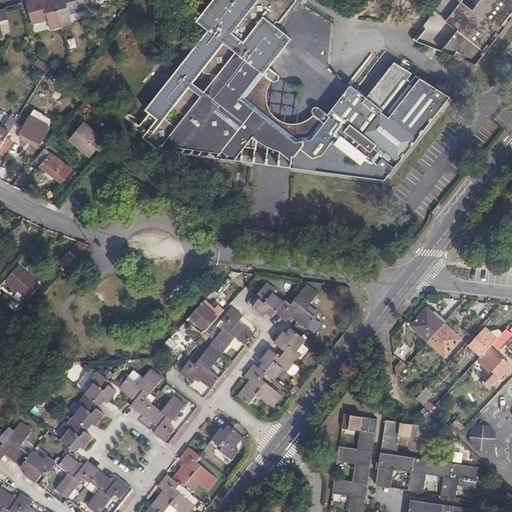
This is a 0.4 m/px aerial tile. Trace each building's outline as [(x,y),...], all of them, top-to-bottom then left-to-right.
[(50,29),(61,26),(54,0),(39,0),(26,3),(31,24),(47,20),(50,29)] [(54,0),(61,26),(72,24),(71,23),(69,14),(85,10),(82,0),(54,0)] [(82,0),(85,10),(95,7),(93,0),(82,0)] [(143,138),(160,151),(173,153),(177,148),(216,158),(220,154),(232,160),(234,160),(235,160),(236,159),(237,158),(245,148),(256,149),(257,140),(259,131),(258,131),(253,130),(244,123),(260,104),(257,102),(254,101),(252,100),(249,100),(247,99),(245,98),(249,93),(247,91),(261,73),(263,75),(272,81),(273,82),(274,82),(275,82),(277,82),(278,81),(279,79),(279,77),(278,76),(278,75),(269,68),(286,47),(281,43),(283,39),(285,40),(286,39),(286,38),(286,37),(286,36),(286,35),(285,34),(274,25),(277,21),(279,23),(297,1),(295,0),(217,0),(219,1),(200,25),(208,31),(216,38),(210,45),(203,46),(204,53),(197,61),(190,55),(177,71),(184,77),(178,85),(171,86),(172,93),(166,100),(158,94),(146,110),(150,113),(137,130),(145,136),(143,138)] [(511,0),(470,0),(466,6),(463,4),(462,4),(459,4),(455,5),(452,5),(450,4),(445,1),(413,40),(455,57),(459,52),(477,65),(484,57),(485,55),(485,53),(484,52),(488,47),(490,48),(497,40),(496,40),(495,41),(493,40),(511,15),(511,0)] [(95,7),(85,10),(88,19),(96,16),(96,10),(95,7)] [(197,22),(202,15),(193,8),(192,7),(190,7),(187,9),(187,10),(186,12),(187,14),(188,15),(197,22)] [(85,10),(69,14),(71,23),(88,19),(85,10)] [(319,172),(319,167),(368,173),(376,179),(378,165),(381,162),(384,165),(381,168),(390,175),(393,170),(394,170),(394,169),(393,167),(393,166),(390,164),(394,159),(399,163),(403,158),(401,157),(404,153),(406,155),(412,146),(410,145),(422,130),(424,131),(431,123),(429,121),(431,118),(433,119),(441,110),(436,107),(440,102),(442,103),(442,104),(443,104),(444,104),(446,103),(447,102),(451,97),(438,89),(433,95),(430,92),(434,87),(416,76),(411,82),(407,79),(412,74),(395,63),(364,102),(348,90),(332,110),(333,111),(329,116),(319,108),(318,108),(317,107),(316,107),(315,107),(314,108),(313,109),(312,111),(313,114),(314,115),(322,122),(323,122),(324,123),(320,129),(318,127),(300,149),(303,151),(296,159),(292,159),(292,162),(291,168),(319,172)] [(279,152),(292,162),(292,159),(296,159),(303,151),(300,149),(318,127),(320,129),(324,123),(323,122),(322,122),(314,115),(313,117),(309,120),(305,122),(300,123),(296,124),(291,124),(286,123),(282,121),(278,119),(274,116),(271,112),(269,108),(267,103),(267,99),(267,94),(268,89),(269,85),(272,81),(263,75),(261,73),(247,91),(249,93),(245,98),(247,99),(249,100),(252,100),(254,101),(257,102),(260,104),(244,123),(253,130),(258,131),(259,131),(257,140),(259,142),(269,148),(279,152)] [(93,103),(87,98),(80,107),(85,112),(93,103)] [(33,111),(29,118),(37,123),(41,116),(33,111)] [(133,127),(139,120),(132,114),(129,114),(127,114),(126,116),(125,119),(127,122),(133,127)] [(37,123),(29,118),(20,135),(38,145),(48,129),(37,123)] [(104,141),(84,124),(71,139),(90,156),(104,141)] [(0,149),(7,138),(9,134),(0,128),(0,149)] [(12,141),(7,138),(0,149),(0,150),(5,153),(12,141)] [(46,147),(36,159),(42,165),(41,166),(47,172),(45,174),(52,179),(54,177),(61,183),(73,170),(46,147)] [(58,270),(62,273),(80,254),(73,247),(58,263),(61,267),(58,270)] [(39,288),(18,268),(0,286),(13,298),(19,292),(27,300),(39,288)] [(261,296),(253,307),(265,316),(267,313),(272,317),(276,313),(284,302),(273,294),(276,291),(267,283),(258,294),(261,296)] [(284,302),(276,313),(288,322),(292,317),(307,329),(316,319),(306,311),(318,295),(307,286),(291,306),(285,301),(284,302)] [(195,327),(203,334),(220,315),(215,310),(205,300),(190,317),(197,324),(195,327)] [(220,304),(215,310),(220,315),(225,309),(220,304)] [(227,325),(211,345),(222,353),(235,337),(246,345),(254,334),(239,322),(243,317),(232,308),(222,321),(227,325)] [(412,326),(429,342),(444,325),(446,322),(437,313),(435,316),(428,310),(412,326)] [(187,320),(195,327),(197,324),(190,317),(187,320)] [(444,325),(429,342),(446,358),(461,340),(444,325)] [(307,341),(291,328),(287,334),(284,331),(275,343),(284,350),(286,352),(284,355),(283,355),(295,364),(302,355),(298,351),(307,341)] [(492,346),(498,339),(487,328),(471,346),(482,356),(484,354),(490,348),(492,346)] [(511,336),(511,335),(507,330),(498,339),(492,346),(497,351),(511,336)] [(170,338),(159,351),(161,353),(164,349),(167,351),(171,347),(169,345),(173,341),(170,338)] [(190,362),(181,373),(192,382),(196,377),(211,389),(220,378),(209,370),(222,353),(211,345),(195,365),(190,362)] [(404,345),(394,355),(396,366),(407,353),(410,351),(404,345)] [(484,354),(482,356),(477,362),(497,380),(504,373),(508,377),(511,372),(511,369),(510,368),(510,366),(490,348),(484,354)] [(264,363),(259,368),(267,374),(275,381),(283,370),(287,373),(288,372),(295,364),(283,355),(281,358),(279,356),(277,354),(270,349),(260,361),(264,363)] [(407,353),(396,366),(396,369),(397,377),(413,359),(407,353)] [(254,364),(249,370),(245,376),(251,381),(239,396),(250,405),(258,395),(274,408),(283,396),(263,380),(267,374),(259,368),(254,364)] [(295,364),(288,372),(293,376),(295,375),(300,368),(295,364)] [(163,378),(151,369),(138,385),(128,378),(119,388),(135,401),(131,406),(142,415),(151,405),(152,403),(147,398),(163,378)] [(107,384),(109,381),(97,372),(90,381),(94,384),(85,394),(87,396),(97,403),(100,406),(105,401),(108,403),(117,391),(107,384)] [(434,393),(428,387),(418,398),(424,404),(434,393)] [(87,396),(72,416),(73,418),(85,426),(88,429),(93,424),(96,426),(105,415),(98,409),(94,406),(97,403),(87,396)] [(154,433),(166,442),(175,429),(170,425),(186,405),(175,396),(161,412),(151,405),(142,415),(158,428),(154,433)] [(361,430),(358,450),(373,452),(377,420),(344,414),(342,428),(361,430)] [(85,426),(73,418),(66,426),(70,430),(61,441),(76,452),(81,447),(84,449),(93,438),(85,432),(82,430),(85,426)] [(244,437),(248,433),(233,421),(230,426),(244,437)] [(383,445),(381,453),(396,455),(399,436),(417,438),(419,430),(420,426),(387,421),(383,445)] [(5,442),(0,437),(0,458),(2,459),(6,454),(21,466),(30,455),(20,448),(32,431),(21,423),(5,442)] [(236,448),(244,437),(230,426),(229,425),(224,430),(221,428),(212,440),(215,442),(221,446),(223,448),(221,451),(232,460),(239,452),(236,448)] [(478,425),(470,432),(469,442),(476,451),(487,452),(495,444),(496,433),(490,425),(478,425)] [(180,484),(184,488),(192,478),(209,490),(218,479),(197,463),(201,457),(189,447),(180,459),(185,463),(173,479),(180,484)] [(356,462),(353,482),(368,484),(373,452),(358,450),(340,447),(338,460),(356,462)] [(30,455),(21,466),(27,471),(24,474),(36,483),(44,472),(47,475),(56,463),(47,456),(44,460),(33,452),(30,455)] [(381,453),(379,471),(393,473),(396,455),(381,453)] [(99,470),(87,461),(83,466),(67,454),(59,465),(69,473),(56,489),(68,498),(83,479),(89,483),(90,482),(99,470)] [(411,476),(409,491),(424,493),(425,481),(426,475),(429,460),(396,455),(393,473),(411,476)] [(426,475),(437,476),(445,478),(442,496),(456,498),(461,465),(429,460),(426,475)] [(115,483),(99,470),(90,482),(100,489),(88,506),(95,511),(101,511),(115,495),(120,499),(130,487),(119,477),(115,483)] [(393,473),(379,471),(377,486),(409,491),(411,476),(393,473)] [(152,506),(159,511),(165,511),(170,506),(178,511),(191,511),(196,507),(186,499),(176,491),(180,484),(173,479),(167,474),(158,486),(163,491),(152,506)] [(426,475),(425,481),(435,483),(437,476),(426,475)] [(363,511),(368,484),(353,482),(334,479),(333,492),(351,495),(348,511),(363,511)] [(180,484),(176,491),(186,499),(190,492),(184,488),(180,484)] [(18,511),(19,511),(21,511),(26,511),(30,507),(34,501),(21,493),(18,499),(1,488),(0,489),(0,504),(4,507),(0,511),(18,511)] [(411,501),(409,511),(424,511),(426,503),(411,501)] [(424,511),(443,511),(444,506),(426,503),(424,511)]
